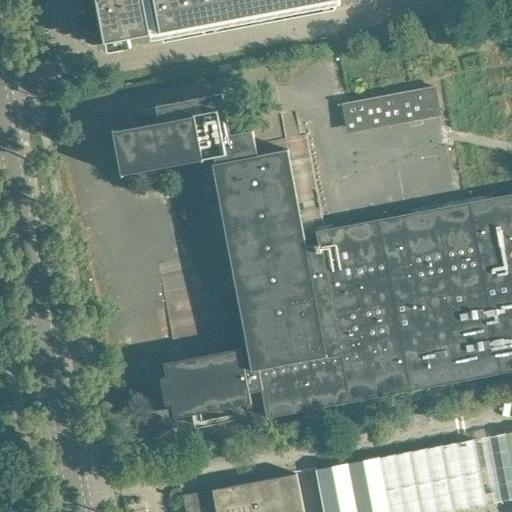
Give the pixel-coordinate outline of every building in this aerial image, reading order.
[(145,0),(97,0),(106,42),(152,33),(145,0)] [(155,0),(161,32),(271,11),(310,3),(328,0),(155,0)] [(511,350),(511,167),(335,202),(320,236),(295,108),(240,118),(229,62),(116,84),(130,158),(209,143),(217,124),(254,312),(166,329),(180,402),(282,383),(267,369),(279,340),(369,323),(358,269),(376,250),(384,254),(396,225),(404,265),(419,231),(428,275),(414,277),(457,296),(464,333),(443,323),(415,353),(418,368),(511,350)] [(443,62),(347,78),(352,113),(369,111),(371,124),(388,122),(391,141),(455,131),(443,62)] [(389,511),(379,457),(315,469),(322,511),(389,511)] [(303,511),(297,473),(212,489),(212,490),(183,495),(186,511),(303,511)]
